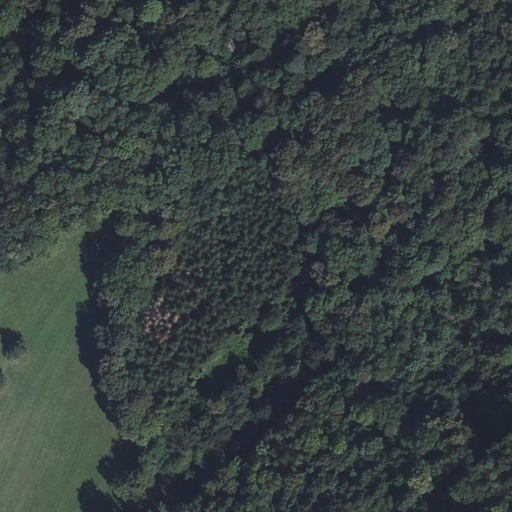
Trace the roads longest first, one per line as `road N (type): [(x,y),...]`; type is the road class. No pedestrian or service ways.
road 1 (track): [(408,0),(180,212),(137,274),(120,327),(120,362),(143,426),(132,511)]
road 2 (track): [(186,511),(511,186)]
road 3 (track): [(422,511),(511,431)]
